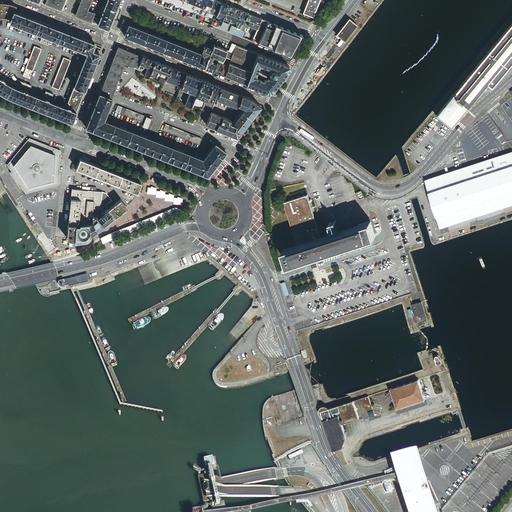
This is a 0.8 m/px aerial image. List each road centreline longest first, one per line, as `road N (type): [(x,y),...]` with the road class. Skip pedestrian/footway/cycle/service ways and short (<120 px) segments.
road 1 (tertiary): [(511,79),(403,189),(367,184),(276,120)]
road 2 (secondary): [(248,247),(268,280),(322,444),(370,511)]
road 3 (residential): [(73,137),(60,234),(69,248),(136,207),(152,168)]
road 4 (primary): [(0,283),(103,259),(182,226)]
road 5 (residential): [(282,104),(113,37)]
road 6 (residential): [(260,154),(93,88)]
road 7 (residential): [(302,67),(136,0)]
road 8 (unknown): [(511,16),(404,142)]
